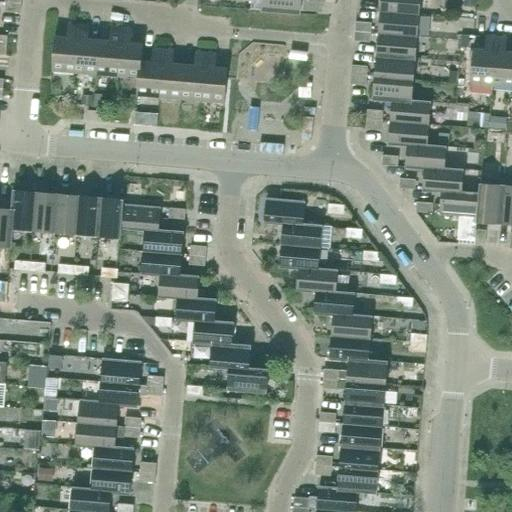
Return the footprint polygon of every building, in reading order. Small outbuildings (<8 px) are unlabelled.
[(300,14),(300,0),(262,0),(262,11),(300,14)] [(418,15),(419,0),(381,0),(380,12),(418,15)] [(20,14),(21,4),(5,2),(4,12),(20,14)] [(440,19),(457,18),(457,9),(440,9),(440,19)] [(416,36),(418,15),(380,12),(378,34),(416,36)] [(370,33),(371,23),(355,22),(354,31),(370,33)] [(74,73),(78,25),(68,24),(67,37),(55,37),(52,71),(74,73)] [(88,39),(89,26),(78,25),(74,73),(96,75),(99,40),(88,39)] [(117,77),(121,29),(111,28),(110,41),(99,40),(96,75),(117,77)] [(131,43),(132,30),(121,29),(117,77),(138,78),(139,78),(140,61),(141,61),(143,44),(131,43)] [(369,42),(370,33),(354,31),(353,41),(369,42)] [(415,58),(416,36),(378,34),(376,55),(415,58)] [(492,86),(496,38),(486,37),(484,50),(472,49),(469,84),(492,86)] [(511,52),(505,52),(506,39),(496,38),(492,86),(511,87),(511,52)] [(159,97),(163,50),(152,49),(151,62),(141,61),(140,61),(139,78),(138,78),(136,96),(159,97)] [(180,99),(183,65),(172,64),(173,51),(163,50),(159,97),(180,99)] [(202,101),(206,53),(196,52),(194,66),(183,65),(180,99),(202,101)] [(215,67),(216,54),(206,53),(202,101),(224,103),(227,68),(215,67)] [(413,80),(415,58),(376,55),(375,77),(413,80)] [(366,76),(367,67),(352,65),(351,75),(366,76)] [(366,86),(366,76),(351,75),(350,85),(366,86)] [(411,101),(411,100),(413,80),(375,77),(373,99),(392,101),(392,100),(411,101)] [(411,100),(411,101),(392,100),(392,101),(390,121),(428,124),(430,102),(411,100)] [(129,123),(130,109),(120,108),(119,122),(129,123)] [(382,121),(383,111),(367,110),(366,120),(382,121)] [(466,127),(478,128),(480,115),(467,114),(466,127)] [(481,129),(489,129),(490,116),(482,115),(481,129)] [(381,130),(382,121),(366,120),(365,129),(381,130)] [(427,146),(427,145),(428,124),(390,121),(388,144),(407,146),(407,144),(427,146)] [(138,127),(138,135),(157,137),(158,128),(138,127)] [(427,145),(427,146),(407,144),(407,146),(406,167),(425,169),(425,168),(444,169),(444,168),(446,146),(427,145)] [(397,166),(398,157),(382,155),(382,165),(397,166)] [(444,168),(444,169),(425,168),(425,169),(423,190),(442,192),(442,191),(461,193),(461,192),(463,170),(444,168)] [(414,190),(415,180),(400,179),(399,188),(414,190)] [(500,224),(503,185),(480,183),(479,193),(477,217),(477,222),(500,224)] [(511,224),(511,186),(503,185),(500,224),(511,224)] [(33,230),(36,193),(13,191),(12,210),(13,210),(11,229),(12,229),(33,230)] [(461,192),(461,193),(442,191),(442,192),(440,214),(477,217),(479,193),(461,192)] [(54,232),(57,194),(36,193),(33,230),(54,232)] [(76,234),(79,196),(57,194),(54,232),(76,234)] [(97,236),(100,198),(79,196),(76,234),(97,236)] [(122,205),(123,200),(100,198),(97,236),(120,238),(121,228),(122,205)] [(302,225),(302,224),(304,202),(266,199),(264,222),(283,224),(283,223),(302,225)] [(432,213),(432,204),(417,202),(416,212),(432,213)] [(343,214),(344,206),(329,204),(328,212),(343,214)] [(158,230),(160,208),(122,205),(121,228),(145,230),(158,230)] [(13,210),(12,210),(0,208),(0,246),(11,248),(12,229),(11,229),(13,210)] [(185,210),(184,210),(169,208),(168,218),(184,219),(185,210)] [(302,224),(302,225),(283,223),(283,224),(282,244),(320,248),(322,225),(302,224)] [(361,238),(362,230),(346,229),(346,237),(361,238)] [(158,230),(145,230),(143,252),(181,255),(183,232),(158,230)] [(484,246),(486,231),(476,230),(475,246),(484,246)] [(318,270),(318,268),(320,248),(282,244),(280,267),(299,269),(299,268),(318,270)] [(205,257),(206,247),(190,246),(189,255),(205,257)] [(22,251),(21,259),(50,264),(51,256),(22,251)] [(179,276),(180,275),(181,255),(143,252),(141,274),(160,276),(161,275),(179,276)] [(378,261),(379,253),(364,252),(363,260),(378,261)] [(204,266),(205,257),(189,255),(189,265),(204,266)] [(30,262),(15,261),(15,270),(30,271),(30,262)] [(45,272),(45,264),(30,262),(30,271),(45,272)] [(74,266),(73,266),(59,265),(58,273),(73,274),(74,266)] [(88,276),(89,267),(74,266),(73,274),(88,276)] [(118,270),(117,270),(102,268),(102,277),(117,278),(118,270)] [(318,268),(318,270),(299,268),(299,269),(297,290),(316,292),(316,291),(335,293),(335,292),(337,270),(318,268)] [(180,275),(179,276),(161,275),(160,276),(159,297),(178,298),(178,297),(197,299),(197,298),(199,277),(180,275)] [(395,285),(396,276),(381,275),(380,283),(395,285)] [(113,292),(128,293),(128,285),(113,284),(113,292)] [(335,292),(335,293),(316,291),(316,292),(314,314),(333,315),(333,314),(353,316),(353,315),(354,293),(335,292)] [(127,301),(128,293),(113,292),(112,300),(127,301)] [(197,298),(197,299),(178,297),(178,298),(176,320),(195,322),(195,321),(214,322),(214,321),(216,300),(197,298)] [(412,307),(412,298),(397,297),(397,306),(412,307)] [(353,315),(353,316),(333,314),(333,315),(332,336),(370,339),(372,316),(353,315)] [(171,327),(171,319),(156,317),(156,326),(171,327)] [(214,321),(214,322),(195,321),(195,322),(193,343),(212,345),(212,344),(231,345),(231,344),(233,323),(214,321)] [(411,343),(426,344),(427,336),(411,334),(411,343)] [(368,361),(368,360),(370,339),(332,336),(330,359),(349,360),(349,359),(368,361)] [(190,350),(190,342),(175,341),(175,349),(190,350)] [(425,352),(426,344),(411,343),(410,351),(425,352)] [(231,344),(231,345),(212,344),(212,345),(211,366),(229,368),(230,367),(249,368),(249,367),(250,346),(231,344)] [(103,359),(102,366),(101,382),(139,385),(141,362),(103,359)] [(368,360),(368,361),(349,359),(349,360),(347,381),(385,384),(387,362),(368,360)] [(249,367),(249,368),(230,367),(229,368),(228,389),(266,393),(268,369),(249,367)] [(339,380),(340,371),(324,369),(323,379),(339,380)] [(163,387),(164,377),(148,376),(147,386),(163,387)] [(338,390),(339,380),(323,379),(322,389),(338,390)] [(383,406),(385,384),(347,381),(345,402),(383,406)] [(137,407),(139,385),(101,382),(99,402),(99,403),(118,405),(118,406),(137,407)] [(162,396),(163,387),(147,386),(146,395),(162,396)] [(202,396),(203,387),(188,386),(187,394),(202,396)] [(99,403),(99,402),(80,400),(78,423),(116,426),(118,406),(118,405),(99,403)] [(381,427),(383,406),(345,402),(343,424),(381,427)] [(335,423),(336,414),(320,412),(319,422),(335,423)] [(140,428),(141,419),(125,417),(124,427),(140,428)] [(334,433),(335,423),(319,422),(318,432),(334,433)] [(115,448),(115,446),(116,426),(78,423),(76,446),(95,447),(95,446),(115,448)] [(380,449),(381,427),(343,424),(341,445),(380,449)] [(139,438),(140,428),(124,427),(124,436),(139,438)] [(378,470),(380,449),(341,445),(340,467),(378,470)] [(115,446),(115,448),(95,446),(95,447),(94,468),(132,471),(134,448),(115,446)] [(331,466),(332,457),(316,456),(316,465),(331,466)] [(155,473),(156,464),(141,462),(140,472),(155,473)] [(331,476),(331,466),(316,465),(315,475),(331,476)] [(376,493),(378,470),(340,467),(338,488),(338,489),(357,491),(357,492),(376,493)] [(130,494),(132,471),(94,468),(92,489),(92,490),(111,491),(111,492),(130,494)] [(52,500),(53,472),(38,472),(37,500),(52,500)] [(155,483),(155,473),(140,472),(139,481),(155,483)] [(338,489),(338,488),(319,486),(317,509),(355,511),(357,492),(357,491),(338,489)] [(92,490),(92,489),(73,487),(71,509),(99,511),(109,511),(111,492),(111,491),(92,490)] [(310,499),(298,498),(294,497),(293,507),(309,508),(310,499)]
